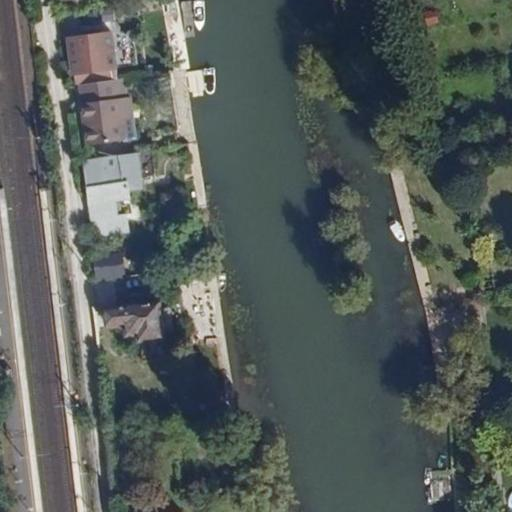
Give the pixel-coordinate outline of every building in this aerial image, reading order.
[(108,76),(107,68),(125,65),(119,19),(101,21),(102,33),(70,37),(76,80),(108,76)] [(127,80),(78,85),(79,101),(84,142),(137,136),(132,96),(128,96),(127,80)] [(140,154),(81,160),(90,239),(132,234),(128,190),(144,188),(140,154)] [(125,279),(123,254),(94,255),(95,281),(125,279)] [(163,299),(108,310),(111,328),(131,325),(132,335),(145,333),(147,340),(171,336),(163,299)]
